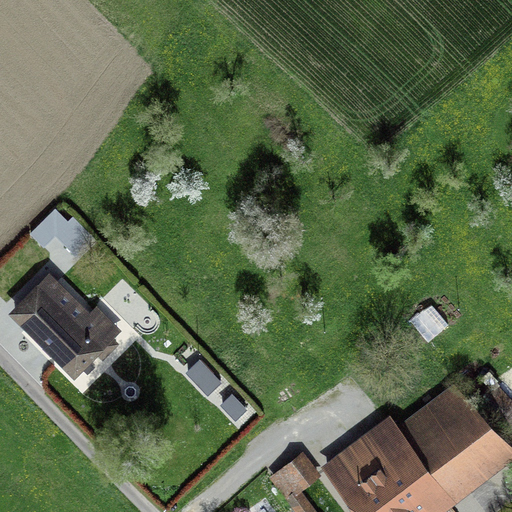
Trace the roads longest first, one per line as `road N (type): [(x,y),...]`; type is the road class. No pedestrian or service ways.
road 1 (track): [(151,511),(0,355)]
road 2 (track): [(195,511),(298,428),(359,419)]
